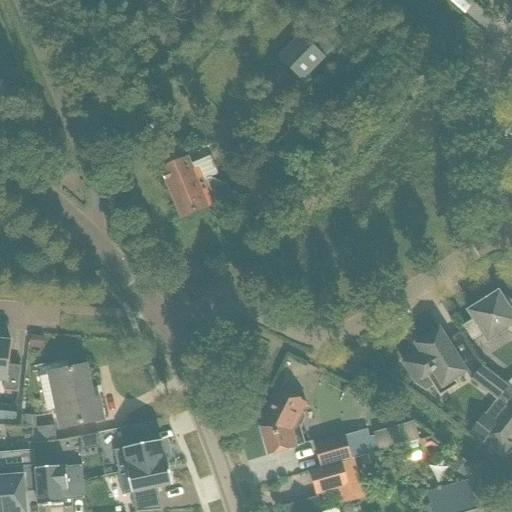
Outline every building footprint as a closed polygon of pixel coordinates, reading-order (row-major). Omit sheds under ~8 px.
[(276,60),(302,82),(325,59),(299,36),(276,60)] [(196,177),(189,159),(184,161),(175,139),(152,148),(161,170),(161,171),(181,219),(232,197),(229,186),(210,178),(204,181),(201,175),(196,177)] [(237,187),(266,216),(279,202),(251,174),(237,187)] [(473,320),(462,327),(471,342),(482,335),(484,338),(499,329),(505,332),(511,336),(511,300),(507,298),(503,301),(498,293),(468,312),(473,320)] [(433,386),(440,397),(458,386),(455,380),(466,373),(440,330),(416,345),(421,354),(417,357),(416,355),(403,363),(416,384),(426,391),(433,386)] [(0,338),(0,381),(5,382),(4,392),(18,393),(21,367),(9,366),(11,342),(0,341),(0,339),(0,338)] [(50,377),(40,379),(47,411),(57,409),(61,429),(103,420),(99,399),(89,401),(83,371),(87,370),(86,367),(49,375),(50,377)] [(483,367),(472,381),(497,401),(509,410),(511,406),(511,389),(508,386),(483,367)] [(278,389),(266,412),(269,413),(261,428),(269,456),(297,448),(292,431),(306,404),(278,389)] [(0,406),(0,420),(14,421),(16,407),(0,406)] [(483,445),(482,447),(500,461),(501,459),(510,448),(504,444),(511,433),(511,406),(509,410),(495,428),(483,445)] [(469,435),(468,436),(482,447),(483,445),(495,428),(482,418),(469,435)] [(131,427),(120,429),(123,443),(134,441),(131,427)] [(364,456),(357,434),(314,446),(320,469),(351,460),(359,458),(364,456)] [(135,447),(114,451),(118,473),(167,463),(163,441),(155,443),(135,447)] [(364,456),(359,458),(361,467),(376,463),(373,454),(364,456)] [(458,457),(452,466),(466,476),(472,468),(458,457)] [(358,483),(351,460),(320,469),(311,472),(317,495),(338,489),(342,503),(362,498),(358,483)] [(118,473),(122,496),(132,495),(134,511),(155,511),(162,511),(158,489),(173,486),(168,463),(167,463),(118,473)] [(37,466),(1,469),(3,511),(26,511),(25,493),(37,492),(35,469),(37,469),(37,466)] [(82,466),(73,467),(74,482),(83,481),(82,466)] [(37,469),(35,469),(37,492),(39,507),(63,505),(62,501),(61,492),(69,491),(67,467),(37,469)] [(469,511),(490,506),(482,477),(437,490),(439,497),(430,500),(433,511),(469,511)] [(338,511),(337,509),(328,511),(321,511),(318,500),(304,504),(284,509),(285,511),(338,511)]
